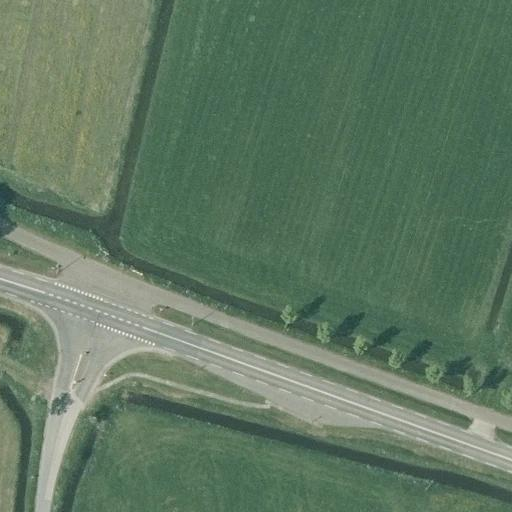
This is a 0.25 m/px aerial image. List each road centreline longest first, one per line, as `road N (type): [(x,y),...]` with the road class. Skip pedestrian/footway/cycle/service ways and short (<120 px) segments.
road 1 (unclassified): [(107,279),(484,417)]
road 2 (secondary): [(471,447),(97,312)]
road 3 (unclassified): [(40,511),(97,312)]
